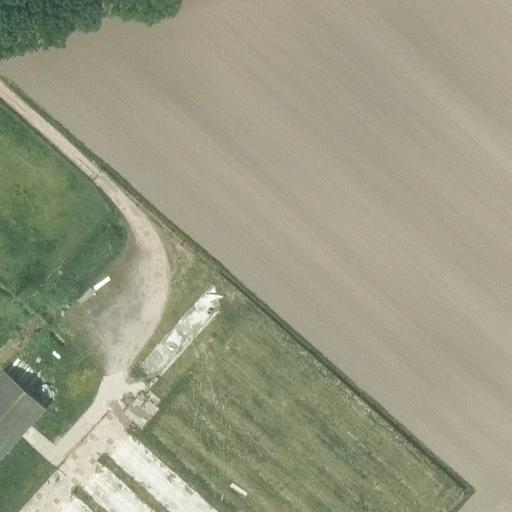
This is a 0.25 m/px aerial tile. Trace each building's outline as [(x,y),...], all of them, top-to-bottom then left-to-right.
[(156,343),(173,359),(227,299),(210,283),(156,343)] [(146,413),(261,511),(426,511),(452,482),(245,304),(232,319),(232,318),(219,333),(205,349),(190,365),(189,365),(161,398),(160,397),(146,413)] [(0,460),(47,408),(4,370),(0,375),(0,460)] [(131,432),(228,511),(254,511),(142,419),(131,432)] [(221,511),(127,432),(58,511),(221,511)]
